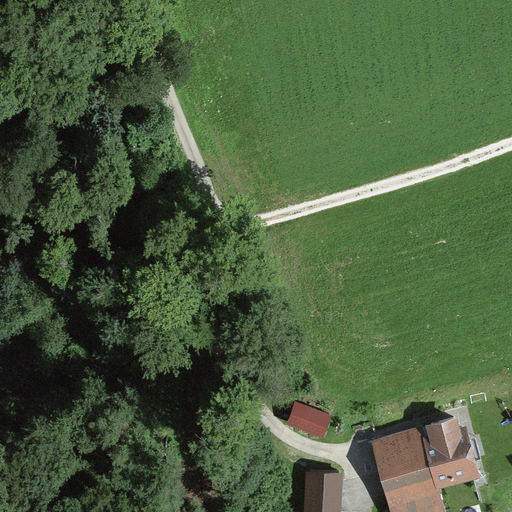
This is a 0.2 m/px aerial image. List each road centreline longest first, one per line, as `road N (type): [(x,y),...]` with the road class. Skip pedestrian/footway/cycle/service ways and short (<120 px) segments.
road 1 (track): [(345,458),(278,434),(205,333),(207,185),(158,72),(142,0)]
road 2 (track): [(209,237),(511,147)]
road 3 (track): [(209,237),(59,210),(20,217),(0,231)]
